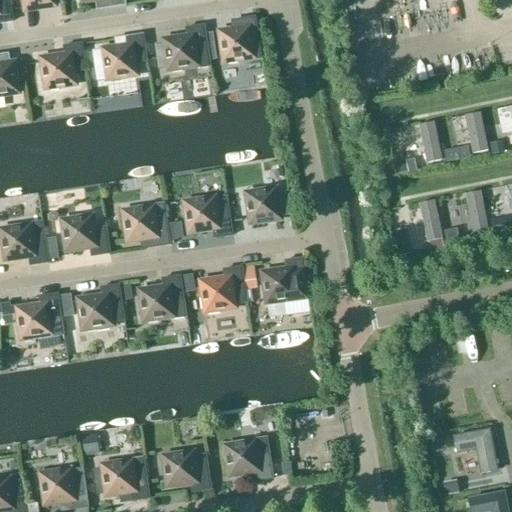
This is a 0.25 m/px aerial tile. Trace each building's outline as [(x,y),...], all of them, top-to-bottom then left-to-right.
[(0,0),(0,23),(12,22),(9,0),(0,0)] [(23,0),(25,11),(55,6),(55,4),(61,3),(61,5),(63,5),(61,0),(23,0)] [(82,1),(82,2),(96,0),(107,0),(109,9),(127,6),(126,0),(73,0),(74,2),(82,1)] [(256,17),(241,20),(242,29),(220,33),(222,49),(219,50),(221,60),(224,60),(224,62),(227,62),(227,65),(238,63),(237,60),(254,58),(253,54),(261,53),(256,17)] [(181,69),(210,65),(208,48),(205,34),(204,26),(186,29),(187,38),(164,41),(164,44),(155,45),(158,71),(168,69),(168,71),(171,70),(172,73),(182,72),(181,69)] [(210,33),(205,34),(208,48),(215,47),(212,33),(210,33)] [(126,47),(93,52),(97,81),(110,80),(110,82),(121,81),(120,78),(137,76),(135,63),(147,61),(143,35),(125,38),(126,47)] [(74,72),(86,71),(82,44),(63,47),(65,56),(41,59),(44,76),(41,76),(42,87),(45,86),(46,89),(48,89),(49,91),(59,90),(59,87),(75,85),(74,72)] [(0,98),(2,98),(2,96),(18,93),(14,63),(0,65),(0,98)] [(480,113),(465,116),(473,154),(488,151),(480,113)] [(505,139),(504,117),(495,117),(495,140),(505,139)] [(433,123),(419,126),(426,164),(441,161),(433,123)] [(403,162),(417,159),(412,133),(398,136),(403,162)] [(247,197),(244,197),(245,208),(248,207),(251,224),(280,220),(280,217),(292,216),(288,191),(276,193),(276,190),(259,192),(259,189),(249,191),(249,194),(246,194),(247,197)] [(480,192),(465,194),(472,233),(487,230),(480,192)] [(184,217),(187,217),(189,233),(213,230),(214,239),(232,236),(227,200),(215,202),(215,199),(198,202),(198,199),(187,200),(188,203),(185,203),(185,206),(183,207),(184,217)] [(433,202),(419,205),(426,243),(441,240),(433,202)] [(124,216),(121,216),(123,226),(125,226),(128,242),(151,239),(153,248),(171,245),(170,241),(168,225),(165,203),(151,206),(151,209),(137,211),(136,208),(126,210),(126,212),(124,213),(124,216)] [(64,235),(66,251),(90,248),(91,257),(110,254),(106,228),(94,229),(92,217),(75,220),(75,217),(65,219),(65,221),(62,222),(63,225),(60,225),(61,235),(64,235)] [(176,224),(168,225),(170,241),(183,239),(180,223),(176,224)] [(29,257),(30,266),(48,263),(48,261),(45,240),(44,237),(32,239),(31,226),(14,229),(14,226),(3,228),(4,230),(1,231),(1,234),(0,233),(0,244),(3,244),(5,261),(29,257)] [(55,238),(45,240),(48,261),(59,260),(57,252),(55,238)] [(280,302),(309,297),(303,259),(285,261),(286,270),(263,274),(265,290),(262,291),(264,301),(267,301),(267,304),(270,303),(270,306),(281,304),(280,302)] [(248,292),(258,290),(255,266),(244,268),(248,292)] [(219,313),(219,311),(235,308),(235,305),(247,303),(241,268),(223,270),(224,279),(201,283),(203,299),(201,300),(202,310),(205,310),(205,313),(208,312),(209,315),(219,313)] [(188,275),(180,277),(183,294),(195,292),(192,275),(188,275)] [(180,277),(162,279),(163,288),(140,292),(142,308),(139,309),(141,319),(144,319),(144,321),(147,321),(147,324),(158,322),(157,320),(173,317),(174,320),(186,318),(183,294),(180,277)] [(119,287),(119,286),(101,288),(102,297),(79,301),(81,317),(78,318),(80,328),(83,328),(83,330),(86,330),(86,333),(97,331),(96,328),(113,326),(112,323),(124,321),(121,301),(119,287)] [(125,286),(119,287),(121,301),(132,300),(130,286),(125,286)] [(41,306),(17,310),(18,315),(22,339),(24,339),(25,342),(35,340),(35,337),(51,335),(50,323),(61,321),(60,313),(59,303),(58,295),(39,297),(41,306)] [(68,301),(59,303),(60,313),(69,312),(68,301)] [(6,304),(0,304),(1,314),(2,317),(12,316),(10,303),(6,304)] [(499,410),(509,409),(504,382),(494,384),(499,410)] [(489,429),(454,436),(457,453),(476,449),(481,473),(496,470),(489,429)] [(226,450),(223,450),(225,461),(227,460),(230,477),(253,473),(255,482),(273,479),(269,453),(267,440),(266,441),(265,438),(255,440),(255,442),(239,445),(238,442),(228,444),(228,447),(225,447),(226,450)] [(206,455),(194,456),(193,453),(177,456),(176,453),(166,454),(166,457),(164,458),(164,460),(161,461),(163,471),(165,471),(168,487),(191,484),(192,493),(211,490),(206,455)] [(116,464),(115,462),(105,463),(105,466),(102,466),(103,469),(100,469),(100,470),(92,471),(96,496),(106,494),(106,496),(130,493),(131,502),(150,499),(145,464),(133,465),(132,462),(116,464)] [(290,467),(283,468),(284,478),(292,477),(290,467)] [(45,502),(45,505),(68,502),(70,511),(88,508),(82,469),(54,473),(54,470),(43,472),(44,475),(41,475),(41,478),(38,478),(40,489),(43,488),(43,492),(40,492),(42,502),(45,502)] [(7,511),(26,511),(22,481),(10,483),(9,480),(0,480),(0,511),(7,510),(7,511)] [(507,511),(504,492),(469,498),(471,511),(485,511),(492,511),(491,511),(507,511)]
